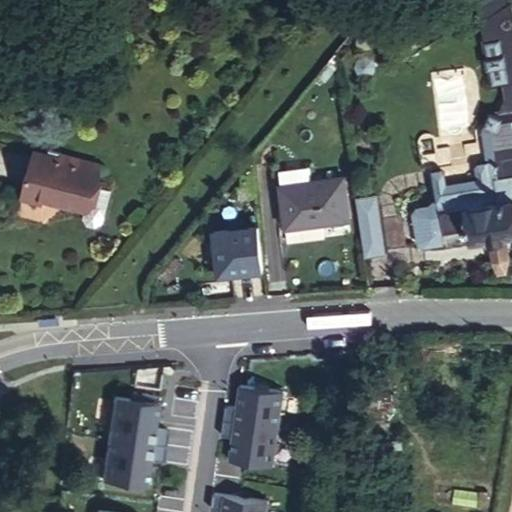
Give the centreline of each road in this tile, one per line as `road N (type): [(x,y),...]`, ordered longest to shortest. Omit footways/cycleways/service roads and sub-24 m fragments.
road 1 (tertiary): [(511,312),(221,330)]
road 2 (tertiary): [(221,330),(75,341),(0,356)]
road 3 (residential): [(221,330),(192,511)]
